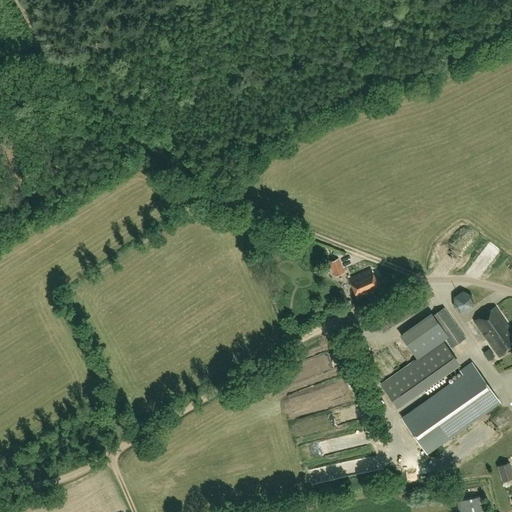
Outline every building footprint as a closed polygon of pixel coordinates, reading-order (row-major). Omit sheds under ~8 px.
[(335,275),(345,270),(339,257),(329,262),(335,275)] [(283,262),(278,268),(284,273),(289,267),(283,262)] [(372,269),(349,279),(358,298),(380,288),(372,269)] [(430,304),(421,289),(374,318),(383,332),(430,304)] [(454,297),(454,308),(465,313),(474,307),(473,296),(462,290),(454,297)] [(352,303),(347,306),(352,312),(357,309),(352,303)] [(511,330),(495,306),(475,320),(500,356),(511,347),(511,330)] [(444,307),(431,317),(452,346),(466,337),(444,307)] [(444,340),(381,384),(398,407),(460,363),(444,340)] [(489,348),(483,353),(488,361),(495,356),(489,348)] [(462,364),(468,373),(402,419),(426,452),(499,400),(475,368),(474,369),(468,360),(462,364)] [(478,439),(485,434),(478,424),(471,429),(478,439)] [(498,466),(503,480),(511,477),(511,469),(511,470),(509,462),(498,466)] [(457,501),(459,511),(487,511),(484,495),(457,501)]
